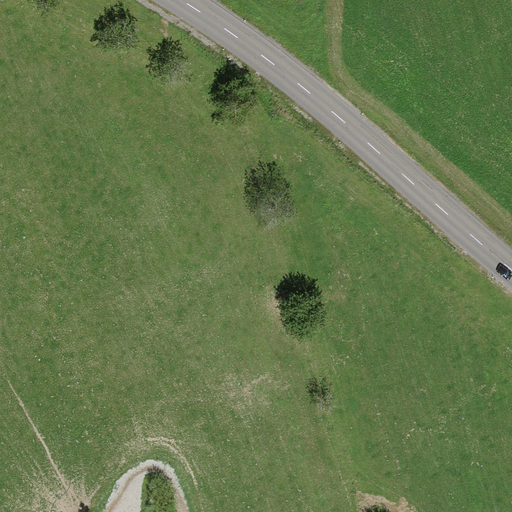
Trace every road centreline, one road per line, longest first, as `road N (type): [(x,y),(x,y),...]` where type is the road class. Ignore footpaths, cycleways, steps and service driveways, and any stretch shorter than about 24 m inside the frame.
road 1 (tertiary): [(511,269),(289,78),(176,0)]
road 2 (track): [(112,511),(142,470),(156,467),(173,477),(184,511)]
